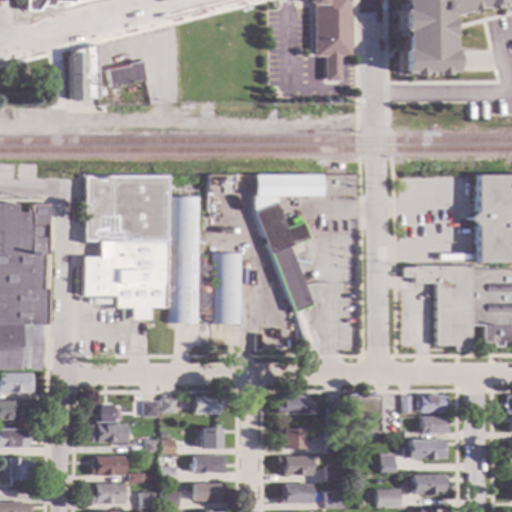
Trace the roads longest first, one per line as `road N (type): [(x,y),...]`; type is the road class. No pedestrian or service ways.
road 1 (residential): [(511,371),(59,374)]
road 2 (residential): [(60,191),(56,511)]
road 3 (residential): [(372,151),(375,374)]
road 4 (secondary): [(184,0),(0,39)]
road 5 (residential): [(367,0),(372,151)]
road 6 (residential): [(471,373),(473,511)]
road 7 (residential): [(245,374),(247,511)]
